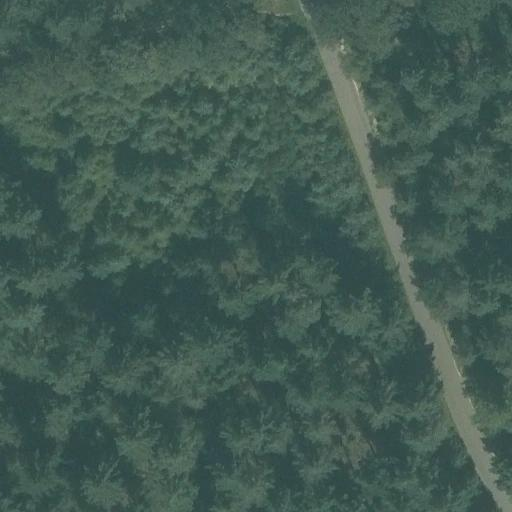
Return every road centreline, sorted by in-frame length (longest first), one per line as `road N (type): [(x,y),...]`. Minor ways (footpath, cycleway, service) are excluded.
road 1 (unclassified): [(511,508),(325,0)]
road 2 (track): [(0,73),(342,0)]
